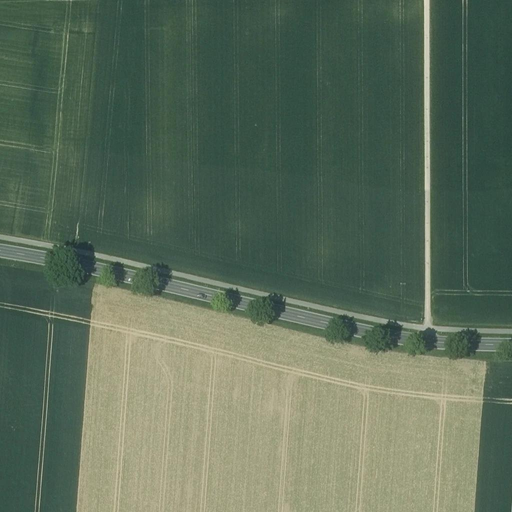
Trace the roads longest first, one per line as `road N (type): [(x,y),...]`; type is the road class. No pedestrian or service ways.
road 1 (secondary): [(511,346),(396,339),(0,251)]
road 2 (track): [(425,0),(427,343)]
